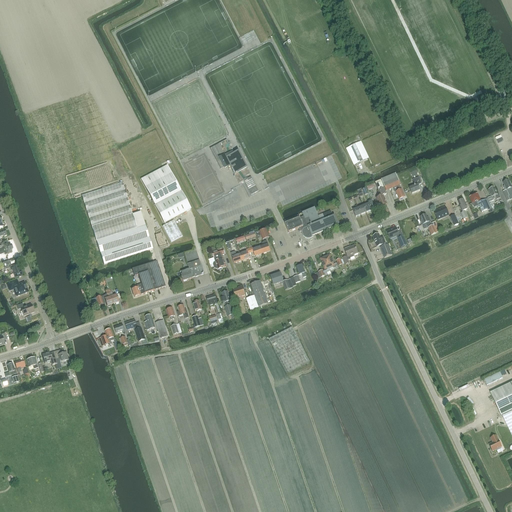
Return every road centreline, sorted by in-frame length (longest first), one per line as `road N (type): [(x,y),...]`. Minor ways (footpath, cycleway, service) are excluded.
road 1 (tertiary): [(54,341),(360,234)]
road 2 (unclassified): [(490,511),(360,234)]
road 3 (tertiary): [(360,234),(511,170)]
road 4 (unclassified): [(54,341),(0,205)]
